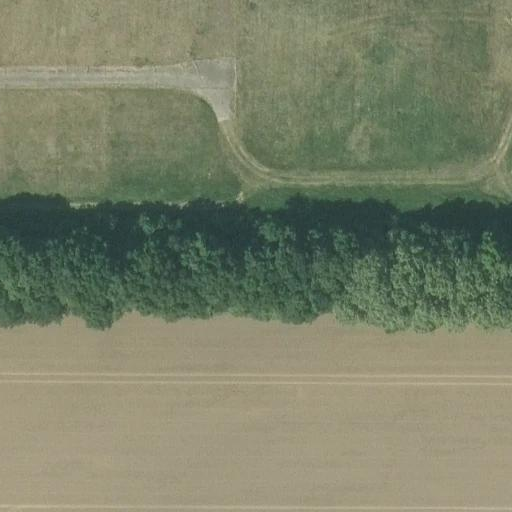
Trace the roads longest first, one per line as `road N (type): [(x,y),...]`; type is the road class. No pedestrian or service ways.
road 1 (track): [(511,281),(0,291)]
road 2 (track): [(0,77),(202,73)]
